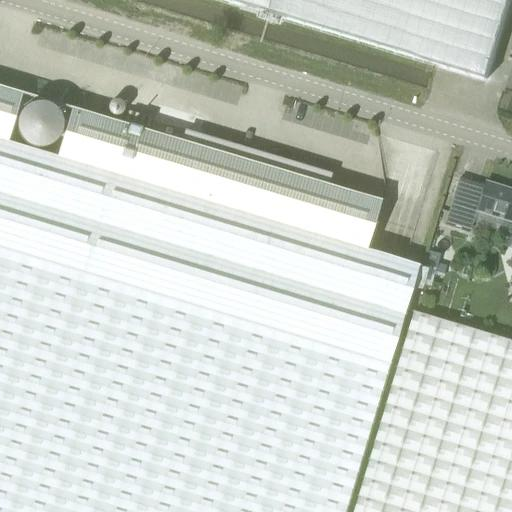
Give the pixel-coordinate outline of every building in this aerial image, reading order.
[(223,0),(395,51),(487,77),(509,0),(223,0)] [(0,511),(341,511),(415,268),(363,252),(378,201),(67,108),(52,159),(7,145),(22,94),(0,87),(0,511)] [(128,112),(125,122),(146,129),(149,119),(128,112)] [(511,226),(511,190),(485,183),(475,215),(511,226)] [(511,511),(511,341),(416,313),(355,511),(511,511)]
